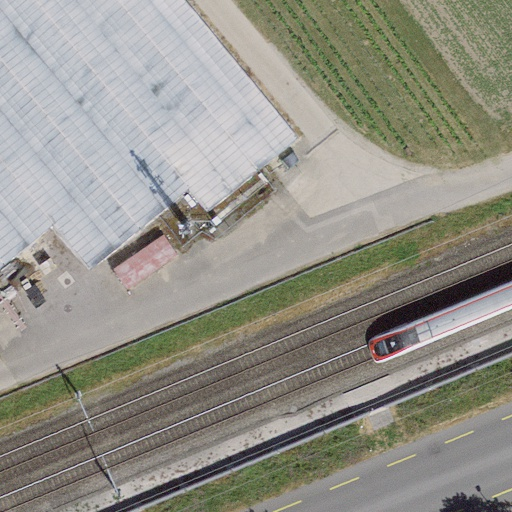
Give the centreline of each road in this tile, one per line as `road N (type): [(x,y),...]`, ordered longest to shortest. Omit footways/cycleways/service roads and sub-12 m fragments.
road 1 (track): [(0,375),(511,166)]
road 2 (primary): [(359,511),(511,450)]
